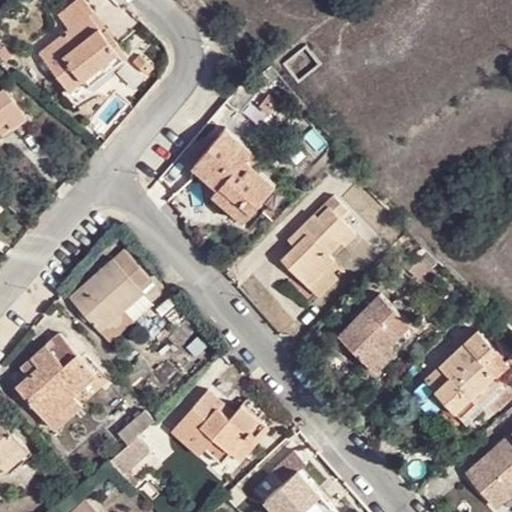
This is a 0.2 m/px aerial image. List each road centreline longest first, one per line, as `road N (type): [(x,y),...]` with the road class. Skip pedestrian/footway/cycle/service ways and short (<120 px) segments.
road 1 (residential): [(413,511),(103,174)]
road 2 (residential): [(148,0),(182,34),(188,75),(103,174)]
road 3 (residential): [(103,174),(0,293)]
